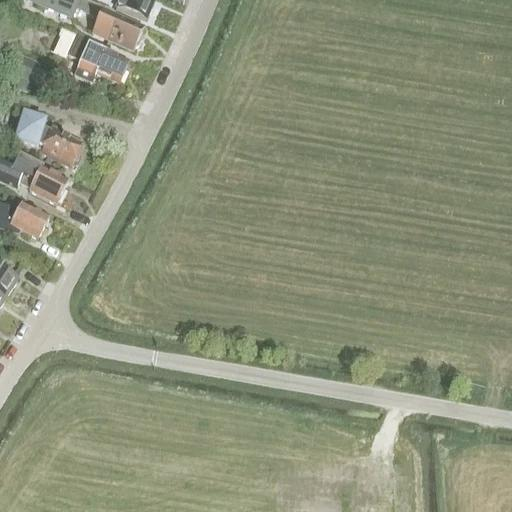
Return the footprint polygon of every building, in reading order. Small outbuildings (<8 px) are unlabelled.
[(79,0),(27,0),(25,5),(71,24),(75,13),(99,23),(94,36),(106,41),(133,54),(143,32),(111,17),(112,13),(97,6),(97,7),(79,0)] [(153,0),(120,0),(116,10),(145,22),(153,0)] [(59,38),(60,46),(55,58),(70,65),(72,60),(81,64),(74,79),(92,87),(96,77),(118,87),(128,65),(105,54),(106,51),(62,31),(59,38)] [(11,54),(3,73),(25,82),(31,69),(20,65),(22,59),(11,54)] [(40,156),(70,172),(82,148),(52,133),(50,137),(42,133),(45,124),(22,117),(13,145),(36,152),(41,154),(40,156)] [(0,159),(0,181),(18,190),(23,179),(33,185),(28,194),(56,208),(68,184),(41,170),(42,167),(20,156),(14,166),(0,159)] [(0,233),(17,238),(20,233),(37,242),(49,220),(22,205),(13,199),(7,209),(0,207),(0,233)] [(0,298),(5,302),(18,281),(0,269),(0,298)]
